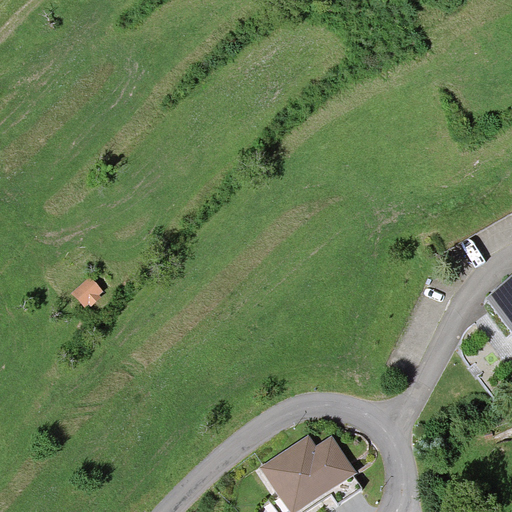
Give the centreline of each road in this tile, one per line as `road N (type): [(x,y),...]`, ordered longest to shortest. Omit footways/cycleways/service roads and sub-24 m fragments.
road 1 (unclassified): [(377,426),(352,410),(286,414),(240,441),(166,511)]
road 2 (track): [(377,426),(425,376),(448,320),(511,260)]
